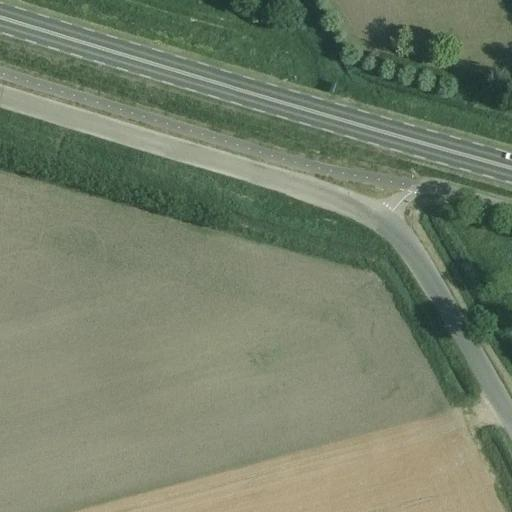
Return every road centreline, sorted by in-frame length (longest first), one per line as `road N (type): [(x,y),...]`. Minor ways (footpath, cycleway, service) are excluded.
road 1 (unclassified): [(511,420),(414,254),(371,215),(0,95)]
road 2 (primary): [(0,18),(511,168)]
